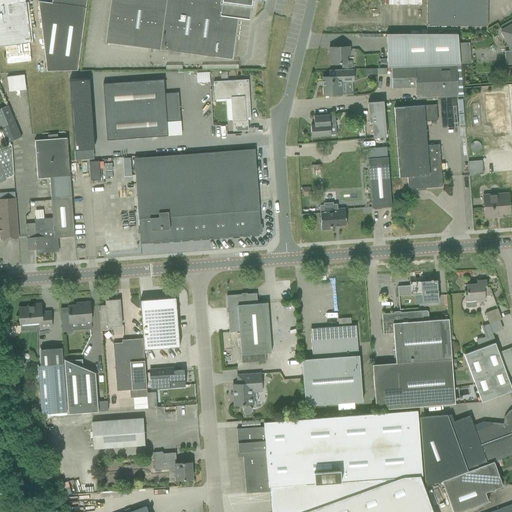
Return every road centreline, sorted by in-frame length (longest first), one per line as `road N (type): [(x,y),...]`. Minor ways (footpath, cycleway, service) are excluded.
road 1 (unclassified): [(282,259),(278,127),(311,0)]
road 2 (unclassified): [(214,511),(196,267)]
road 3 (unclassified): [(282,259),(509,244)]
road 4 (unclassified): [(196,267),(0,277)]
